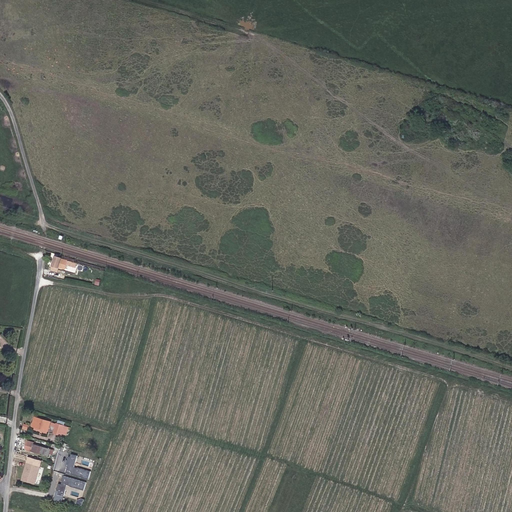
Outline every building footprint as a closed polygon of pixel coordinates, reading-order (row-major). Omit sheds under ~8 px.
[(63,268),(69,269),(71,262),(66,260),(66,258),(59,256),(56,271),(62,273),(63,268)] [(39,427),(52,431),(55,421),(39,416),(37,420),(41,421),(39,427)] [(58,431),(65,432),(67,424),(60,422),(58,431)] [(33,452),(49,456),(51,448),(36,443),(33,452)] [(68,463),(66,472),(89,478),(91,470),(75,466),(78,454),(70,452),(68,463)] [(25,481),(36,484),(41,468),(29,465),(25,481)] [(58,483),(54,499),(63,501),(67,485),(84,489),(86,481),(64,476),(62,484),(58,483)]
